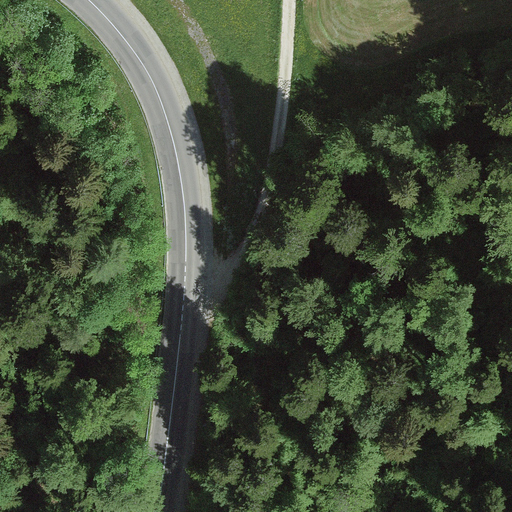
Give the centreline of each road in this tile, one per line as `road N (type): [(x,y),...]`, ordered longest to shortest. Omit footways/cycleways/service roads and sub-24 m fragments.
road 1 (secondary): [(159,511),(182,325),(181,181),(155,87),(88,0)]
road 2 (track): [(182,325),(240,249),(268,187),(288,0)]
